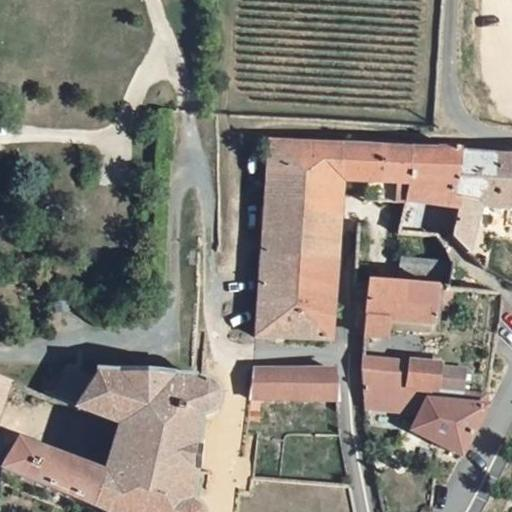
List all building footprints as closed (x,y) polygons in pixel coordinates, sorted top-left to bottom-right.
[(259,207),(334,212),(336,184),(337,150),(262,147),(259,207)] [(405,153),(337,150),(336,184),(404,189),(405,153)] [(404,201),(447,205),(452,155),(428,154),(405,153),(404,189),(404,201)] [(511,157),(452,155),(447,205),(443,240),(443,242),(456,255),(463,205),(511,207),(511,157)] [(334,212),(259,207),(255,265),(330,269),(334,212)] [(441,280),(441,261),(399,260),(398,279),(441,280)] [(255,265),(250,343),(312,347),(326,347),(328,307),(330,289),(330,269),(255,265)] [(434,327),(436,294),(358,290),(358,346),(384,348),(385,324),(434,327)] [(358,360),(358,387),(436,395),(438,370),(358,360)] [(81,407),(90,383),(90,380),(69,369),(64,379),(62,377),(52,394),(81,407)] [(91,370),(90,380),(90,383),(81,407),(118,423),(131,375),(93,370),(91,370)] [(0,406),(13,378),(0,374),(0,406)] [(329,374),(248,374),(244,375),(241,404),(332,403),(329,374)] [(185,419),(189,381),(131,375),(118,423),(152,437),(154,417),(185,419)] [(152,437),(150,466),(190,470),(194,420),(196,420),(203,419),(210,416),(215,411),(217,400),(215,395),(201,383),(198,383),(189,381),(185,419),(154,417),(152,437)] [(21,400),(75,423),(81,407),(52,394),(28,384),(21,400)] [(407,436),(459,463),(484,417),(486,411),(425,405),(407,436)] [(118,423),(114,439),(98,477),(130,492),(141,465),(150,466),(152,437),(118,423)] [(0,455),(0,463),(87,504),(98,477),(14,438),(0,455)] [(141,465),(130,492),(121,511),(193,511),(192,509),(195,470),(190,470),(150,466),(141,465)] [(246,488),(247,476),(237,475),(236,487),(246,488)] [(121,511),(130,492),(98,477),(87,504),(105,511),(121,511)]
